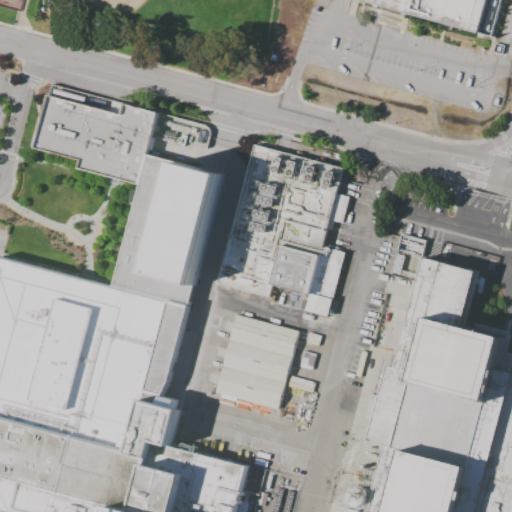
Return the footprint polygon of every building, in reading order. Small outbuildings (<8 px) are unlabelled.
[(493,0),(484,35),(369,3),(369,0),(493,0)] [(233,174),(172,401),(192,406),(179,449),(166,446),(162,458),(201,470),(188,511),(0,511),(0,267),(3,256),(114,282),(140,185),(78,169),(80,158),(37,146),(51,93),(124,113),(128,101),(166,111),(154,153),(233,174)] [(258,147),(351,172),(313,306),(223,282),(258,147)] [(352,511),(511,511),(511,331),(472,321),(486,268),(432,254),(403,363),(397,362),(377,439),(394,443),(376,511),(354,506),(352,511)] [(240,316),(302,333),(282,411),(219,395),(240,316)]
